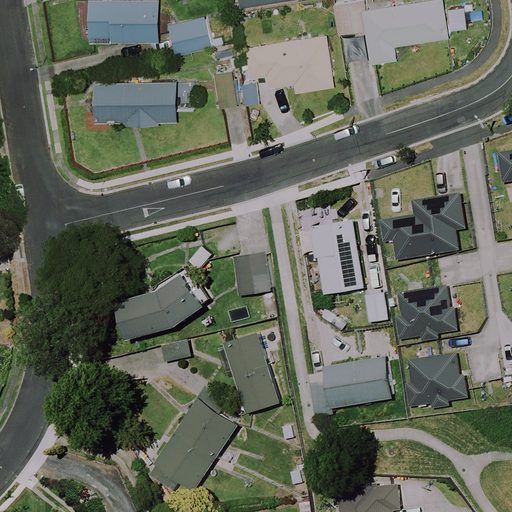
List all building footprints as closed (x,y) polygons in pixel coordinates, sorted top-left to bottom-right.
[(159,40),(157,0),(86,0),(87,43),(159,40)] [(448,36),(442,0),(427,0),(366,10),(364,0),(359,0),(334,4),(339,33),(364,29),(370,63),(397,58),(395,45),(448,36)] [(210,46),(202,17),(168,26),(176,55),(210,46)] [(334,85),(325,34),(244,47),(248,77),(265,74),(267,87),(293,83),(295,92),(334,85)] [(232,67),(217,70),(223,106),(239,103),(232,67)] [(177,113),(193,113),(193,90),(177,90),(177,81),(95,81),(95,120),(123,120),(123,125),(161,125),(161,120),(177,120),(177,113)] [(511,151),(497,154),(502,183),(511,181),(511,151)] [(464,227),(460,195),(414,202),(416,216),(381,220),(384,242),(393,241),(396,259),(461,250),(457,227),(464,227)] [(366,288),(355,221),(314,228),(325,295),(366,288)] [(273,291),(267,254),(234,259),(240,296),(273,291)] [(205,313),(194,277),(119,300),(131,340),(186,323),(185,319),(205,313)] [(399,338),(410,336),(419,335),(420,340),(441,337),(441,332),(452,331),(458,330),(455,307),(449,308),(445,284),(404,290),(407,314),(396,316),(399,338)] [(389,320),(385,293),(366,295),(370,323),(389,320)] [(281,402),(258,334),(227,345),(250,413),(281,402)] [(189,336),(159,345),(166,366),(195,357),(189,336)] [(127,356),(124,343),(104,348),(107,361),(127,356)] [(464,404),(457,353),(411,359),(413,370),(406,371),(411,411),(464,404)] [(392,399),(385,359),(326,368),(328,384),(332,408),(392,399)] [(219,397),(206,387),(146,473),(174,492),(182,481),(196,491),(242,425),(214,405),(219,397)] [(400,511),(400,509),(407,509),(404,479),(384,481),(384,477),(342,480),(344,511),(400,511)]
